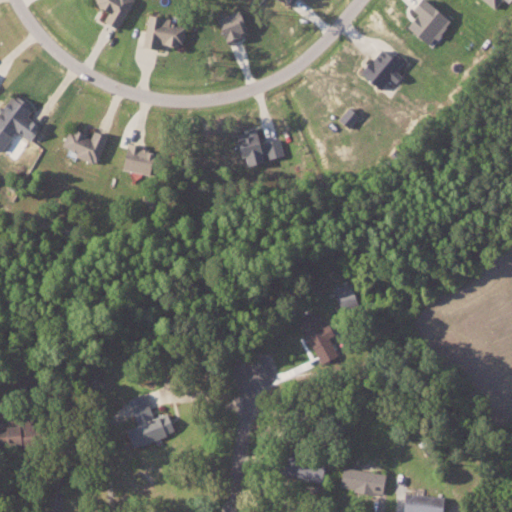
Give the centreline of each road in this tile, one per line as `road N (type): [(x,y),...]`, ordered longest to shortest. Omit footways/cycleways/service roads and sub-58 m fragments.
road 1 (residential): [(360,0),(315,57),(264,85),(219,100),(161,101),(101,79),(49,46),(15,0)]
road 2 (residential): [(225,511),(255,372)]
